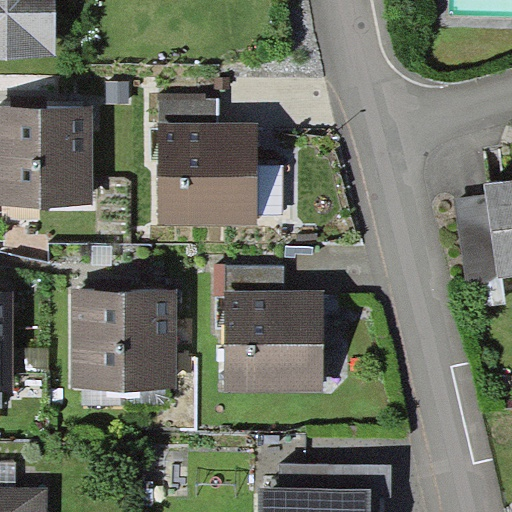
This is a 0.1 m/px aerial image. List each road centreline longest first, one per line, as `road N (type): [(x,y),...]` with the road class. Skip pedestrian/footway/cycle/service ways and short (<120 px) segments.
road 1 (residential): [(471,511),(381,116)]
road 2 (residential): [(381,116),(511,96)]
